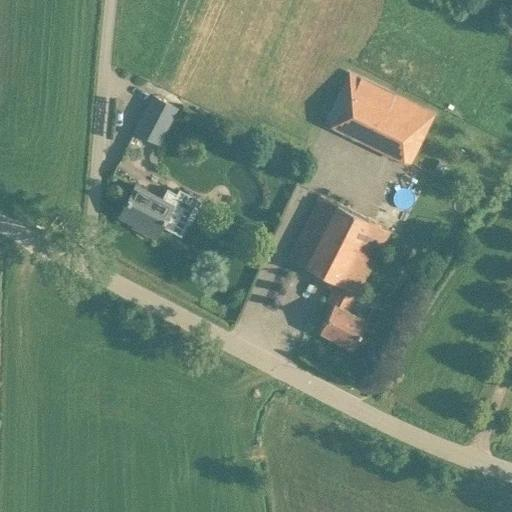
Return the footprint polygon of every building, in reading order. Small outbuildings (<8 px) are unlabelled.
[(392,100),(359,82),(341,118),(396,147),(392,156),(408,164),(433,116),(394,96),(392,100)] [(153,95),(134,131),(158,143),(176,107),(153,95)] [(438,160),(434,167),(442,171),(446,163),(438,160)] [(134,185),(118,215),(138,226),(137,228),(155,237),(161,226),(180,236),(187,222),(189,223),(200,202),(179,191),(177,195),(167,190),(162,199),(134,185)] [(320,196),(298,240),(288,257),(337,282),(330,296),(335,298),(319,330),(352,347),(366,320),(347,310),(389,231),(320,196)]
